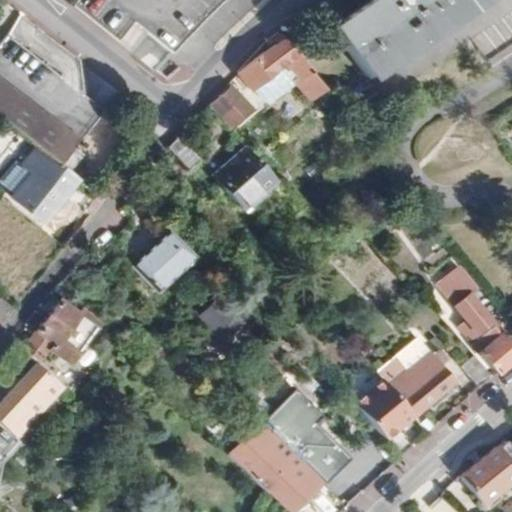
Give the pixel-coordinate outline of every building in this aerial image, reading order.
[(0,0),(0,119),(11,128),(32,145),(56,163),(99,110),(59,79),(75,60),(2,0),(0,0)] [(111,0),(107,5),(166,54),(192,29),(220,3),(223,0),(111,0)] [(478,0),(371,0),(332,27),(367,77),(478,0)] [(511,42),(511,11),(471,40),(485,61),(511,42)] [(321,87),(279,36),(271,42),(273,44),(264,50),(250,60),(237,68),(234,71),(249,90),(251,89),(266,104),(293,83),(307,99),(321,87)] [(228,130),(249,111),(227,86),(206,105),(228,130)] [(170,144),(165,148),(185,170),(196,160),(175,137),(170,144)] [(19,161),(29,169),(9,194),(40,219),(74,177),(56,163),(32,145),(19,161)] [(243,147),(211,176),(241,209),(273,181),(243,147)] [(190,261),(165,235),(131,268),(156,294),(190,261)] [(460,267),(438,286),(476,335),(489,325),(467,291),(474,285),(460,267)] [(61,303),(34,330),(49,345),(45,349),(60,365),(97,328),(81,313),(76,318),(61,303)] [(202,343),(223,331),(209,308),(188,321),(202,343)] [(511,348),(499,334),(478,354),(496,374),(511,359),(511,348)] [(389,357),(372,372),(386,388),(411,417),(452,383),(424,351),(401,371),(389,357)] [(472,357),(462,366),(481,386),(491,378),(472,357)] [(59,385),(33,361),(0,396),(0,395),(0,425),(11,436),(59,385)] [(252,418),(254,421),(286,388),(288,386),(286,384),(252,418)] [(254,421),(260,426),(317,483),(342,458),(310,426),(317,419),(286,388),(254,421)] [(386,388),(359,411),(385,440),(411,417),(386,388)] [(11,436),(0,425),(0,457),(16,440),(11,436)] [(260,426),(228,457),(265,494),(268,491),(288,511),(308,491),(317,483),(305,471),(260,426)] [(493,448),(459,476),(483,506),(511,482),(511,453),(510,451),(503,443),(495,450),(493,448)] [(317,483),(320,486),(345,461),(342,458),(317,483)]
